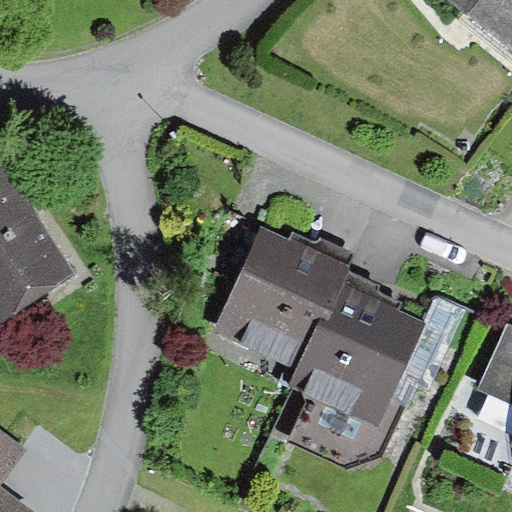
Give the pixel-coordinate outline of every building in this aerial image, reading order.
[(511,0),(441,0),(511,54),(511,0)] [(0,184),(0,325),(72,279),(7,180),(0,184)] [(205,270),(236,285),(259,240),(228,225),(205,270)] [(288,243),(264,231),(259,240),(236,285),(213,335),(297,376),(344,269),(353,258),(320,242),(317,245),(313,246),(292,236),(288,243)] [(382,286),(344,269),(297,376),(290,391),(310,400),(289,447),(346,472),(384,461),(406,411),(391,404),(425,327),(426,325),(401,314),(404,305),(381,295),(380,291),(382,286)] [(436,302),(425,327),(391,404),(406,411),(409,412),(418,390),(430,395),(465,315),(436,302)] [(478,393),(511,408),(511,329),(508,328),(478,393)] [(0,511),(31,511),(0,488),(26,453),(0,433),(0,511)]
